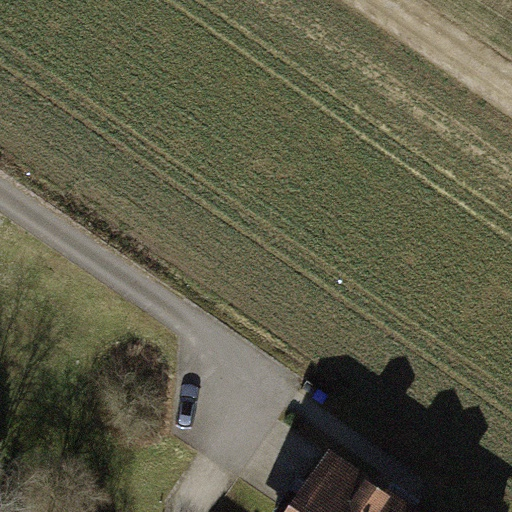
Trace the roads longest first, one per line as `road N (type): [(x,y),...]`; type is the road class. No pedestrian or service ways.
road 1 (residential): [(255,394),(236,352),(0,191)]
road 2 (track): [(392,0),(511,83)]
